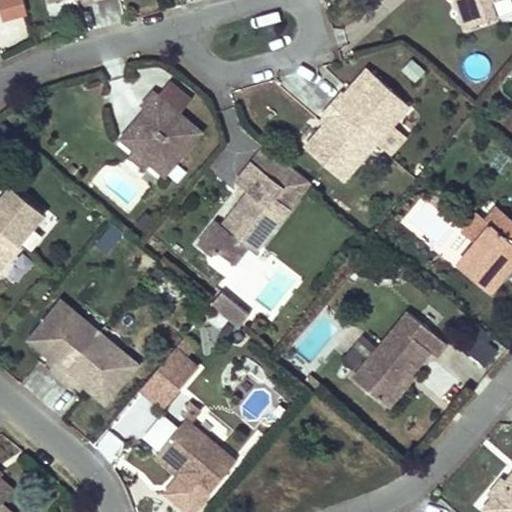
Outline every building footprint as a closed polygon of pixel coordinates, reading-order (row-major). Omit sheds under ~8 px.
[(0,0),(0,1),(5,20),(29,14),(25,0),(0,0)] [(497,0),(457,0),(467,27),(496,17),(491,2),(497,0)] [(344,180),(411,105),(372,71),(353,92),(349,97),(344,93),(341,91),(321,114),(324,116),(329,120),(324,125),(305,146),(344,180)] [(349,97),(353,92),(348,88),(344,93),(349,97)] [(165,174),(202,131),(155,91),(143,104),(148,108),(138,119),(142,122),(138,127),(134,124),(122,138),(137,150),(143,150),(150,156),(151,162),(165,174)] [(329,120),(324,116),(320,121),(324,125),(329,120)] [(138,127),(142,122),(138,119),(134,124),(138,127)] [(311,182),(265,145),(252,162),(284,187),(298,198),(311,182)] [(151,162),(150,156),(143,150),(137,150),(131,156),(146,169),(151,162)] [(276,197),(284,187),(252,162),(237,180),(249,191),(226,221),(230,224),(226,228),(222,224),(217,220),(199,244),(213,255),(215,253),(221,253),(235,264),(249,246),(256,252),(291,208),(276,197)] [(0,268),(46,214),(13,186),(0,201),(0,268)] [(511,217),(498,205),(486,219),(492,224),(477,241),(458,263),(492,291),(506,275),(503,272),(509,266),(511,268),(511,267),(511,217)] [(477,241),(492,224),(486,219),(479,213),(464,230),(477,241)] [(97,241),(111,251),(124,232),(109,222),(97,241)] [(506,275),(511,268),(509,266),(503,272),(506,275)] [(227,290),(215,303),(241,326),(252,314),(227,290)] [(75,386),(76,386),(75,386),(79,381),(84,385),(106,404),(139,364),(62,300),(29,339),(51,357),(56,361),(52,366),(49,369),(73,388),(75,386)] [(219,331),(230,320),(219,307),(207,318),(219,331)] [(413,373),(431,351),(437,356),(447,342),(409,311),(354,377),(382,400),(408,369),(413,373)] [(498,350),(476,331),(463,348),(484,365),(498,350)] [(361,334),(348,358),(362,366),(376,342),(361,334)] [(181,354),(192,340),(186,335),(175,348),(179,352),(181,354)] [(142,388),(165,407),(198,368),(181,354),(179,352),(175,348),(142,388)] [(52,366),(56,361),(51,357),(47,362),(52,366)] [(409,384),(413,373),(408,369),(382,400),(390,407),(409,384)] [(321,383),(311,374),(305,380),(316,389),(321,383)] [(80,390),(84,385),(79,381),(75,386),(76,386),(80,390)] [(190,422),(201,409),(197,405),(186,419),(190,422)] [(190,422),(186,419),(159,451),(184,472),(210,494),(237,462),(190,422)] [(184,472),(159,451),(155,456),(180,476),(184,472)] [(488,511),(511,511),(511,474),(506,481),(503,478),(490,493),(494,497),(484,508),(488,511)] [(0,477),(0,476),(0,506),(4,502),(15,489),(0,477)] [(0,511),(16,511),(4,502),(0,506),(0,511)]
